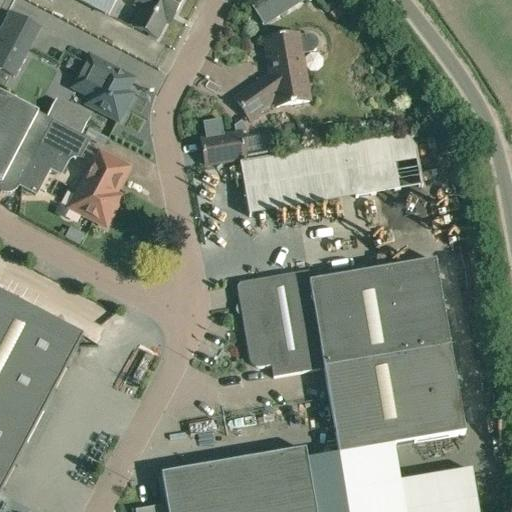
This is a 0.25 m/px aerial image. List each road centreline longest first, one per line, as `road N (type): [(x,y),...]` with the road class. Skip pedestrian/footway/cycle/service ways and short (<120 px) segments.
road 1 (unclassified): [(191,318),(194,273),(164,114),(222,0)]
road 2 (unclassified): [(399,0),(484,122),(511,252)]
road 3 (unclassified): [(100,511),(189,339),(191,318)]
road 4 (unclassified): [(191,318),(0,222)]
